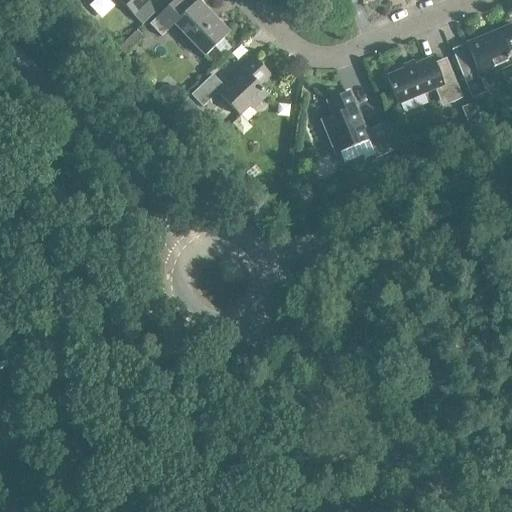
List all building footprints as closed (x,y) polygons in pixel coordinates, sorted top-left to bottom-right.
[(142,26),(146,22),(157,11),(168,0),(116,0),(133,17),(142,26)] [(160,15),(157,11),(146,22),(161,38),(174,25),(205,57),(230,34),(198,1),(184,15),(173,3),(160,15)] [(468,52),(455,57),(471,98),(485,93),(477,74),(491,68),(493,73),(511,64),(511,63),(510,60),(511,59),(511,25),(465,44),(468,52)] [(431,58),(386,77),(398,105),(435,90),(442,107),(450,104),(462,99),(452,75),(441,80),(434,64),(431,58)] [(211,75),(190,96),(202,108),(216,94),(238,117),(249,107),(252,110),(267,96),(258,87),(270,76),(253,59),(223,87),(211,75)] [(163,88),(157,95),(171,109),(185,96),(178,88),(163,88)] [(333,139),(338,152),(367,140),(373,156),(375,159),(388,154),(377,127),(377,126),(364,131),(349,93),(326,102),(332,116),(321,121),(328,140),(333,139)] [(174,112),(173,113),(200,142),(214,128),(187,99),(174,112)] [(470,105),(462,109),(468,122),(476,119),(470,105)] [(338,177),(368,166),(364,154),(334,166),(338,177)] [(84,411),(74,421),(82,428),(91,419),(84,411)]
